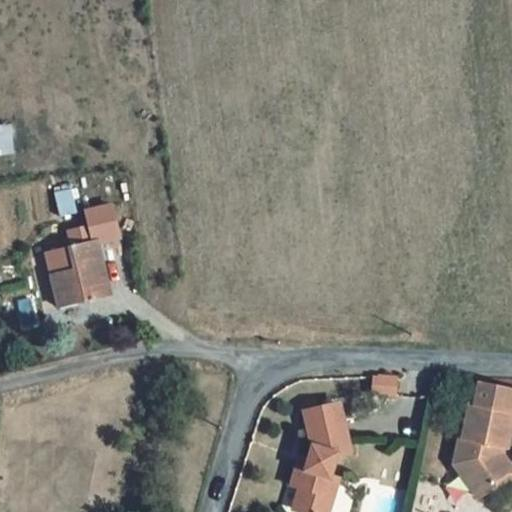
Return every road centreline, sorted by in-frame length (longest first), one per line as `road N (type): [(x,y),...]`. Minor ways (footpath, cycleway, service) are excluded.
road 1 (residential): [(0,383),(176,344),(270,365)]
road 2 (residential): [(511,360),(270,365)]
road 3 (residential): [(270,365),(251,396),(214,511)]
